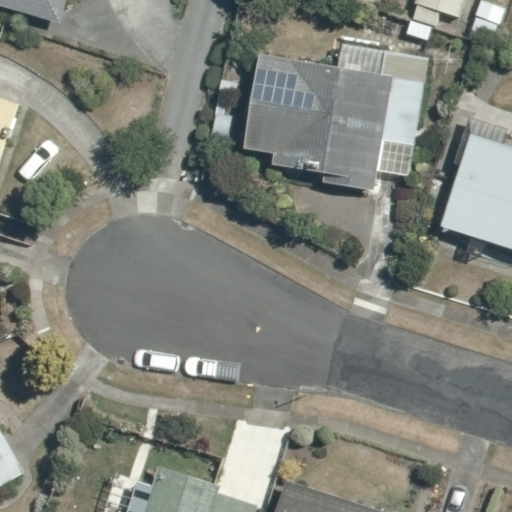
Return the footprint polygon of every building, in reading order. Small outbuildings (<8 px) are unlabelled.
[(0,0),(0,6),(64,22),(69,0),(0,0)] [(421,0),(410,36),(431,43),(440,12),(462,19),(467,0),(421,0)] [(371,195),(374,180),(379,180),(413,186),(419,149),(427,97),(433,57),(321,39),(317,66),(264,58),(248,160),(336,174),(333,189),(371,195)] [(0,177),(21,109),(0,102),(0,177)] [(511,150),(476,139),(447,232),(511,252),(511,150)] [(0,487),(24,475),(0,430),(0,487)] [(260,511),(263,505),(159,474),(148,511),(260,511)] [(377,511),(292,485),(283,511),(377,511)]
